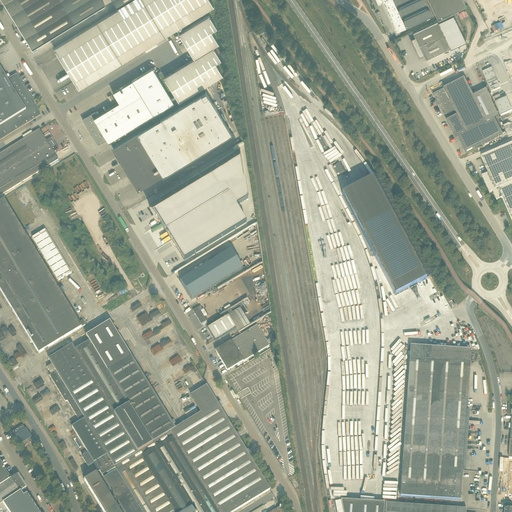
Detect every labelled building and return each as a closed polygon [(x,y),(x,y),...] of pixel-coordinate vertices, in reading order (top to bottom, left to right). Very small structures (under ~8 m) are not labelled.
[(9,0),(4,3),(5,4),(34,52),(37,49),(38,48),(37,46),(41,44),(48,40),(104,5),(101,0),(9,0)] [(79,89),(102,74),(180,27),(214,6),(209,0),(132,0),(118,9),(117,9),(54,48),(74,81),(79,89)] [(132,0),(112,0),(117,9),(118,9),(132,0)] [(376,0),(378,3),(383,1),(396,31),(407,26),(433,14),(435,13),(437,18),(465,5),(463,0),(376,0)] [(413,33),(419,47),(418,47),(422,56),(426,54),(427,58),(425,59),(450,48),(452,52),(450,52),(450,53),(459,49),(457,44),(466,40),(453,14),(413,33)] [(164,77),(166,81),(179,102),(219,78),(223,75),(215,63),(221,60),(213,47),(219,44),(211,31),(216,28),(209,15),(179,34),(194,58),(164,77)] [(108,143),(109,143),(143,122),(154,115),(157,113),(174,103),(160,80),(152,68),(135,79),(121,87),(113,92),(119,102),(94,118),(91,114),(82,119),(98,145),(106,139),(108,143)] [(492,68),(483,72),(491,92),(501,88),(492,68)] [(35,104),(17,75),(16,75),(7,80),(0,69),(0,140),(30,122),(41,116),(34,105),(35,105),(35,104)] [(462,146),(466,154),(477,148),(503,135),(495,120),(487,124),(474,98),(465,79),(445,88),(433,95),(438,104),(439,106),(456,140),(458,139),(461,144),(462,146)] [(143,122),(147,127),(137,132),(163,175),(231,133),(205,91),(160,118),(157,113),(154,115),(143,122)] [(486,92),(474,98),(487,124),(495,120),(498,119),(486,92)] [(511,110),(506,98),(495,103),(501,116),(511,111),(511,110)] [(0,196),(58,160),(54,153),(59,149),(52,138),(47,141),(39,130),(0,154),(0,196)] [(137,132),(112,148),(111,148),(138,191),(163,175),(137,132)] [(489,174),(482,177),(489,193),(493,192),(497,201),(502,199),(511,221),(511,144),(481,158),(489,174)] [(236,207),(248,200),(240,147),(157,198),(148,203),(184,262),(246,224),(236,207)] [(362,184),(342,195),(395,296),(426,280),(373,179),(366,182),(362,184)] [(4,200),(0,202),(0,290),(39,354),(82,328),(81,328),(85,326),(82,321),(79,323),(70,308),(62,295),(4,200)] [(45,231),(32,238),(58,281),(71,273),(45,231)] [(180,282),(192,301),(196,299),(243,270),(231,250),(180,282)] [(247,320),(244,315),(247,313),(241,304),(205,326),(215,342),(236,329),(238,333),(250,326),(247,320)] [(207,321),(203,316),(205,315),(200,306),(193,311),(194,314),(201,325),(207,321)] [(233,511),(270,490),(246,451),(207,386),(191,396),(201,413),(175,429),(109,321),(86,336),(90,341),(75,350),(72,345),(48,360),(52,365),(47,368),(51,375),(49,376),(65,402),(67,401),(80,422),(72,427),(88,454),(82,457),(88,467),(93,464),(99,473),(96,474),(84,481),(103,511),(233,511)] [(259,330),(258,328),(257,326),(219,349),(215,351),(218,355),(259,330)] [(227,371),(269,346),(259,330),(218,355),(227,371)] [(471,351),(410,346),(400,497),(460,501),(466,411),(471,351)] [(12,433),(16,438),(18,442),(29,435),(26,431),(27,431),(23,426),(12,433)] [(354,472),(367,472),(366,459),(353,459),(354,472)] [(0,505),(2,504),(21,492),(26,488),(17,475),(11,479),(4,469),(5,469),(0,461),(0,505)] [(38,511),(27,495),(25,496),(25,495),(23,496),(21,492),(2,504),(0,505),(0,511),(38,511)] [(383,511),(384,503),(341,500),(343,511),(383,511)] [(465,511),(466,509),(460,508),(386,503),(385,511),(465,511)]
